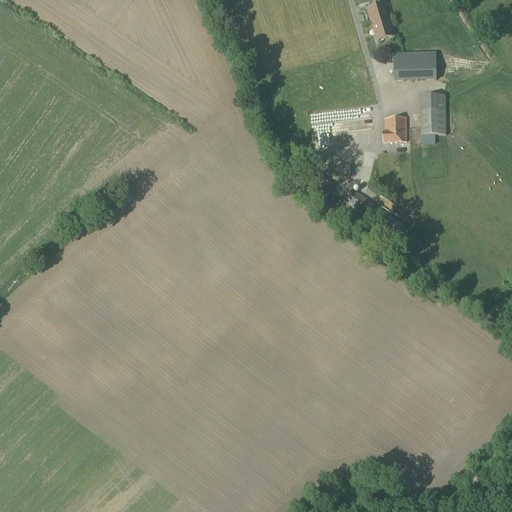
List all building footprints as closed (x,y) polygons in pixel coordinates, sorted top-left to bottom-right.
[(376,43),(393,38),(383,5),(367,10),(376,43)] [(393,83),(436,82),(435,53),(392,55),(393,83)] [(420,145),(433,144),(433,137),(446,137),(445,96),(419,97),(420,145)] [(383,145),(406,144),(405,120),(384,121),(385,134),(382,134),(383,145)] [(350,134),(349,126),(336,127),(336,135),(350,134)] [(290,159),(310,157),(310,150),(289,152),(290,159)] [(338,178),(350,176),(349,166),(337,167),(338,178)] [(305,184),(311,175),(306,172),(300,181),(305,184)] [(325,202),(334,189),(317,176),(308,189),(325,202)] [(396,239),(404,227),(352,191),(342,203),(396,239)]
